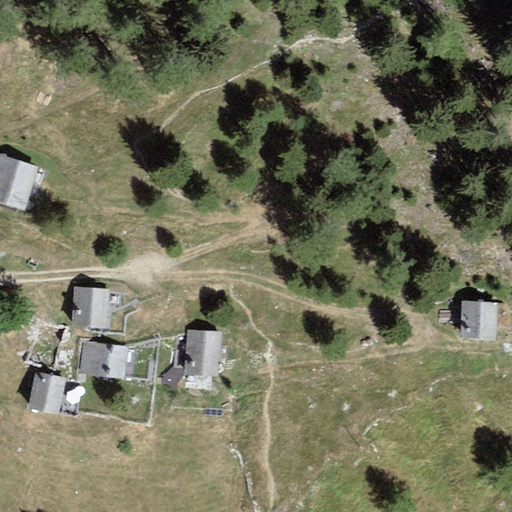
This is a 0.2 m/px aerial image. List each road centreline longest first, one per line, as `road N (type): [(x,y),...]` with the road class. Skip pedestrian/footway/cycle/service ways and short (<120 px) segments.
road 1 (track): [(0,276),(154,262),(212,247)]
road 2 (track): [(255,223),(64,207)]
